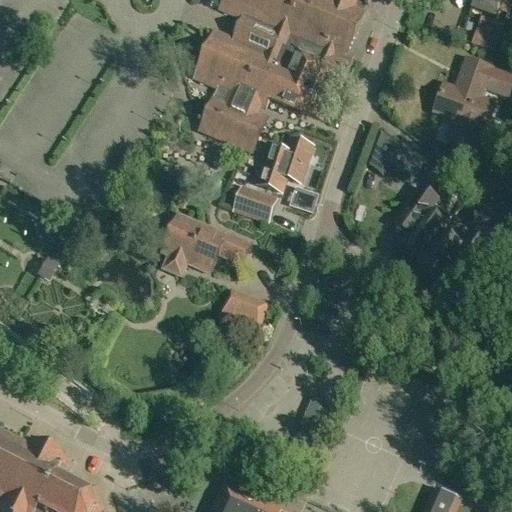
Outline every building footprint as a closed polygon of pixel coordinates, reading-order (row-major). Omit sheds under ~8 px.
[(353,57),(345,54),(367,0),(228,0),(223,12),(242,20),(250,23),(249,27),(244,26),(238,40),(242,42),(241,46),(233,43),(217,36),(198,81),(220,90),(202,134),(251,154),(265,120),(258,117),(262,108),(266,110),(269,101),(314,120),(327,87),(339,92),(353,57)] [(503,0),(475,0),(472,10),(497,18),(503,0)] [(471,47),(494,55),(504,27),(481,19),(471,47)] [(445,88),(435,114),(464,124),(457,146),(474,152),(482,129),(476,127),(485,102),(481,101),(485,91),(508,99),(511,86),(511,79),(491,72),(492,72),(467,63),(457,92),(445,88)] [(420,165),(378,133),(366,167),(379,177),(386,168),(406,184),(420,165)] [(271,151),(259,186),(282,194),(287,179),(300,184),(311,151),(291,144),(286,156),(271,151)] [(422,183),(432,190),(439,178),(430,172),(422,183)] [(442,235),(443,236),(447,229),(430,217),(439,203),(419,190),(393,226),(406,235),(400,244),(423,260),(424,261),(442,235)] [(267,225),(275,202),(243,191),(235,214),(267,225)] [(209,275),(217,257),(217,256),(242,266),(250,246),(227,236),(226,237),(181,217),(164,256),(209,275)] [(424,261),(423,260),(419,267),(443,284),(459,262),(473,272),(489,249),(469,235),(460,248),(443,236),(442,235),(424,261)] [(265,313),(228,297),(219,320),(256,335),(265,313)] [(98,354),(110,362),(133,327),(121,319),(98,354)] [(314,401),(307,416),(324,423),(330,408),(314,401)] [(98,511),(93,496),(97,493),(95,491),(92,494),(78,487),(80,483),(78,482),(76,486),(66,480),(68,477),(67,476),(70,470),(61,465),(65,458),(62,457),(60,460),(21,440),(19,444),(11,440),(11,439),(8,438),(6,442),(0,439),(0,511),(98,511)] [(280,511),(227,488),(221,500),(213,503),(213,506),(210,511),(280,511)] [(484,511),(436,490),(426,511),(484,511)]
